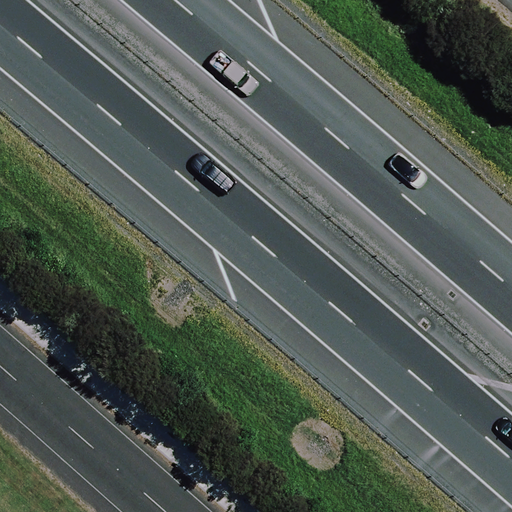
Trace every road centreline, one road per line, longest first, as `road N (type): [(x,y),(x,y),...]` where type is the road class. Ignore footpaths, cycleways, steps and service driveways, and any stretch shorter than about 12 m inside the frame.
road 1 (motorway): [(511,504),(0,69)]
road 2 (motorway): [(122,0),(511,329)]
road 3 (unclassified): [(0,409),(123,511)]
